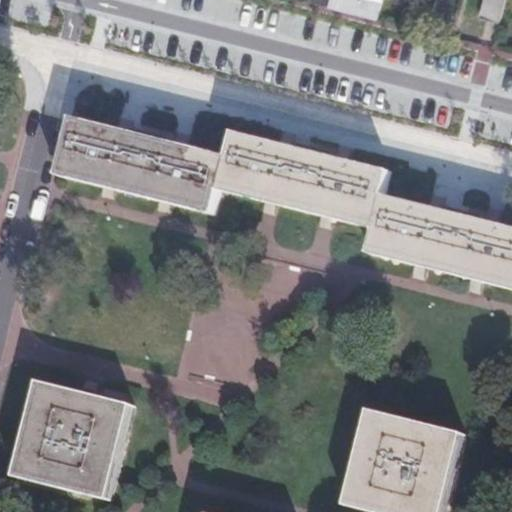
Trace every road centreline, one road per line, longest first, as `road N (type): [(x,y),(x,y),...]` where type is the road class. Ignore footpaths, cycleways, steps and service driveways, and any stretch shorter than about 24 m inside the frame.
road 1 (residential): [(511,160),(59,49)]
road 2 (residential): [(511,106),(83,0)]
road 3 (residential): [(0,298),(59,49)]
